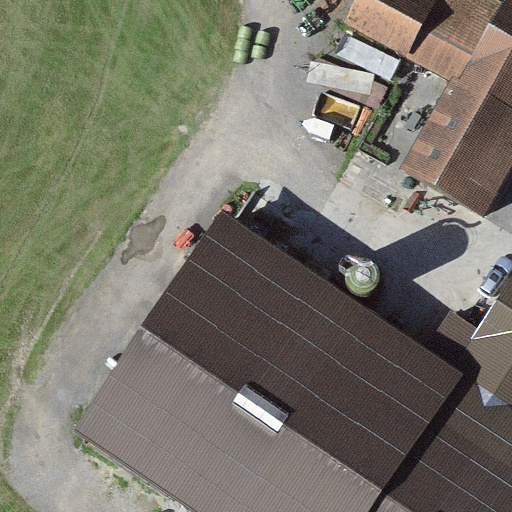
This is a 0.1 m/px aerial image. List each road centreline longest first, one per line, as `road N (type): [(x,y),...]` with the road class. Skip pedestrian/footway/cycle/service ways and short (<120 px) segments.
road 1 (track): [(76,511),(23,475),(241,143)]
road 2 (track): [(241,143),(476,281),(511,224)]
